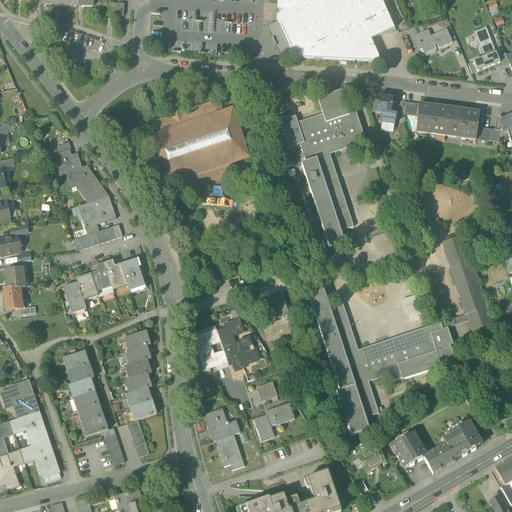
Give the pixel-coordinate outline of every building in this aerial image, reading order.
[(277,23),(281,33),(287,46),(287,47),(291,56),(292,58),(378,63),(380,59),(371,40),(393,30),(380,0),(276,0),(276,21),(277,23)] [(495,1),(487,4),(490,12),(496,9),(498,9),(495,1)] [(107,17),(118,17),(114,5),(107,5),(107,17)] [(118,17),(123,18),(124,5),(114,5),(118,17)] [(496,9),(490,12),(488,12),(491,18),(499,15),(496,9)] [(502,18),(494,21),(497,28),(503,26),(504,25),(502,18)] [(277,23),(267,28),(281,60),(291,56),(287,47),(286,45),(280,48),(275,37),(281,34),(280,33),(281,33),(277,23)] [(422,27),(414,29),(417,37),(425,33),(422,27)] [(409,31),(418,52),(422,50),(422,51),(434,46),(431,38),(428,32),(425,33),(417,37),(414,29),(409,31)] [(473,63),(477,73),(497,65),(499,70),(504,68),(500,57),(497,58),(486,29),(474,34),(477,33),(482,47),(479,48),(482,53),(484,52),(486,57),(484,59),(473,63)] [(437,45),(439,50),(452,44),(446,31),(433,37),(437,45)] [(281,34),(275,37),(280,48),(286,45),(287,47),(287,46),(281,33),(280,33),(281,34)] [(436,48),(434,46),(422,51),(423,54),(436,48)] [(437,51),(436,48),(423,54),(425,58),(436,53),(437,51)] [(500,57),(504,68),(509,65),(508,62),(506,56),(505,55),(500,57)] [(468,65),(472,75),(477,73),(473,63),(468,65)] [(323,115),(326,124),(350,116),(347,107),(342,92),(318,99),(323,115)] [(376,113),(381,114),(391,115),(391,114),(393,99),(378,97),(376,107),(376,113)] [(237,173),(234,163),(249,159),(232,110),(222,113),(218,102),(175,116),(153,123),(157,135),(147,138),(163,187),(177,182),(180,192),(237,173)] [(323,115),(297,124),(304,144),(300,145),(306,163),(316,159),(322,157),(330,155),(336,153),(333,146),(351,141),(353,147),(366,143),(353,105),(347,107),(350,116),(326,124),(323,115)] [(405,119),(418,120),(420,108),(400,105),(405,119)] [(417,134),(446,137),(450,110),(420,106),(420,108),(418,120),(417,134)] [(481,113),(450,110),(446,137),(476,141),(477,141),(478,129),(481,113)] [(396,115),(391,114),(391,115),(381,114),(379,122),(395,125),(396,115)] [(289,148),(300,145),(304,144),(297,124),(295,117),(281,122),(289,148)] [(511,117),(499,122),(503,134),(510,132),(511,131),(511,117)] [(7,127),(9,126),(17,125),(15,118),(6,120),(7,127)] [(0,128),(0,135),(7,134),(11,133),(9,126),(7,127),(0,128)] [(482,141),(488,142),(489,131),(484,130),(478,129),(477,141),(482,141)] [(500,132),(489,131),(488,142),(498,144),(500,135),(500,132)] [(0,147),(10,146),(7,134),(0,135),(0,147)] [(333,146),(336,153),(353,147),(351,141),(333,146)] [(56,148),(59,155),(68,152),(68,153),(70,153),(71,152),(69,144),(56,148)] [(62,176),(66,174),(82,169),(77,155),(71,157),(69,157),(68,153),(68,152),(59,155),(53,157),(57,170),(59,169),(62,176)] [(330,155),(322,157),(329,177),(323,179),(325,187),(331,185),(342,218),(336,220),(340,232),(354,228),(330,155)] [(344,242),(340,232),(336,220),(325,187),(323,179),(316,159),(306,163),(301,164),(329,247),(344,242)] [(0,162),(0,164),(1,170),(14,167),(13,160),(0,162)] [(86,168),(82,169),(66,174),(70,187),(79,184),(82,189),(79,191),(88,203),(105,191),(91,173),(89,175),(86,168)] [(88,203),(89,205),(109,198),(105,191),(88,203)] [(0,197),(0,201),(1,206),(7,205),(8,206),(13,204),(11,195),(0,197)] [(86,227),(87,229),(97,226),(116,219),(109,198),(89,205),(83,207),(87,218),(84,220),(84,221),(86,227)] [(13,204),(8,206),(10,219),(17,218),(14,203),(13,204)] [(0,223),(1,224),(2,223),(2,221),(10,219),(8,206),(7,205),(1,206),(0,206),(0,223)] [(79,222),(84,221),(84,220),(87,218),(83,207),(72,210),(74,218),(77,217),(79,222)] [(84,228),(87,237),(90,236),(96,234),(99,233),(97,226),(87,229),(86,227),(84,228)] [(118,226),(113,228),(116,240),(122,238),(118,226)] [(366,235),(368,240),(395,232),(393,226),(366,235)] [(27,227),(15,229),(17,237),(18,237),(29,234),(27,227)] [(113,228),(107,230),(111,242),(116,240),(113,228)] [(107,230),(101,232),(105,244),(111,242),(107,230)] [(99,233),(96,234),(99,245),(105,244),(101,232),(99,233)] [(96,234),(90,236),(94,247),(99,245),(96,234)] [(87,237),(84,238),(88,249),(94,247),(90,236),(87,237)] [(0,241),(0,258),(21,254),(18,237),(17,237),(11,238),(3,239),(4,240),(0,241)] [(487,308),(486,308),(462,237),(443,243),(467,316),(469,322),(473,334),(493,328),(487,308)] [(84,238),(79,240),(82,251),(88,249),(84,238)] [(77,253),(82,251),(79,240),(73,242),(77,253)] [(31,262),(30,255),(18,257),(19,264),(31,262)] [(138,260),(120,266),(127,285),(129,292),(145,287),(139,268),(141,268),(138,260)] [(358,273),(360,280),(400,267),(397,260),(358,273)] [(114,262),(104,265),(112,288),(112,290),(127,285),(120,266),(116,267),(114,262)] [(97,274),(91,276),(97,293),(112,288),(104,265),(95,268),(97,274)] [(6,272),(8,291),(20,289),(25,289),(23,270),(6,272)] [(351,275),(353,282),(360,280),(358,273),(351,275)] [(76,281),(78,285),(83,300),(89,297),(90,300),(98,298),(97,293),(91,276),(76,281)] [(84,302),(83,300),(78,285),(63,289),(72,316),(86,311),(84,302)] [(97,293),(98,298),(99,299),(114,294),(112,290),(112,288),(97,293)] [(22,310),(20,289),(8,291),(3,291),(6,312),(18,311),(22,310)] [(340,392),(355,387),(350,369),(347,361),(334,322),(329,308),(324,291),(309,296),(340,391),(340,392)] [(260,301),(267,323),(268,323),(267,320),(287,314),(288,316),(289,316),(282,294),(260,301)] [(422,321),(415,298),(403,302),(411,325),(422,321)] [(402,381),(441,368),(436,353),(430,355),(424,337),(423,335),(391,345),(390,341),(358,351),(342,304),(329,308),(334,322),(339,320),(352,360),(347,361),(350,369),(355,368),(361,385),(368,383),(387,376),(389,384),(402,380),(402,381)] [(237,310),(230,313),(233,319),(240,317),(237,310)] [(267,320),(268,323),(288,316),(287,314),(267,320)] [(467,316),(390,341),(391,345),(423,335),(424,337),(447,329),(469,322),(467,316)] [(228,330),(217,334),(226,360),(232,359),(239,356),(242,366),(243,366),(249,364),(248,361),(254,359),(252,353),(254,352),(253,348),(251,348),(248,341),(241,343),(241,345),(235,347),(232,337),(243,333),(239,322),(226,326),(228,330)] [(195,339),(216,331),(215,327),(193,334),(195,339)] [(125,333),(127,339),(139,335),(137,329),(125,333)] [(447,329),(424,337),(430,355),(436,353),(441,368),(442,372),(457,367),(450,346),(453,345),(447,329)] [(227,363),(226,360),(217,334),(216,331),(195,339),(205,371),(215,367),(227,363)] [(126,340),(130,352),(147,347),(151,345),(146,333),(139,335),(127,339),(126,340)] [(2,345),(0,347),(0,355),(11,349),(6,343),(2,345)] [(151,360),(147,347),(130,352),(126,354),(131,366),(147,361),(151,360)] [(65,359),(69,373),(89,366),(85,353),(65,359)] [(123,369),(127,368),(131,366),(126,354),(118,356),(123,369)] [(232,359),(236,372),(244,369),(243,366),(242,366),(239,356),(232,359)] [(151,374),(147,361),(131,366),(127,368),(131,380),(147,375),(151,374)] [(18,372),(14,363),(6,367),(11,376),(18,372)] [(227,363),(215,367),(217,372),(229,368),(227,363)] [(69,373),(73,385),(91,380),(94,379),(89,366),(69,373)] [(151,388),(147,375),(131,380),(127,382),(131,395),(148,389),(151,388)] [(71,386),(75,399),(95,393),(91,380),(73,385),(71,386)] [(17,406),(21,419),(23,419),(38,414),(39,413),(29,382),(11,388),(12,391),(1,394),(5,407),(15,403),(16,406),(17,406)] [(376,408),(368,383),(361,385),(355,387),(340,392),(340,391),(336,392),(351,437),(369,431),(365,419),(379,415),(376,408)] [(259,388),(264,403),(277,398),(272,384),(259,388)] [(152,402),(148,389),(131,395),(127,396),(132,409),(152,402)] [(202,396),(204,402),(215,398),(213,392),(202,396)] [(75,399),(79,412),(99,405),(95,393),(75,399)] [(156,415),(152,402),(132,409),(136,422),(138,421),(156,415)] [(15,403),(5,407),(6,410),(14,408),(18,421),(21,419),(17,406),(16,406),(15,403)] [(79,412),(84,425),(103,418),(99,405),(79,412)] [(119,405),(111,407),(113,414),(121,411),(119,405)] [(207,405),(200,407),(202,414),(209,411),(207,405)] [(254,421),(259,437),(272,433),(270,427),(275,426),(276,427),(287,423),(286,419),(292,417),(293,421),(295,420),(289,405),(270,412),(271,413),(266,415),(267,417),(254,421)] [(214,443),(216,443),(234,436),(240,434),(236,423),(229,425),(228,425),(228,424),(226,424),(222,411),(205,417),(214,443)] [(38,414),(23,419),(26,429),(27,432),(32,448),(47,442),(48,442),(42,422),(41,423),(38,414)] [(108,431),(103,418),(84,425),(88,438),(102,433),(108,431)] [(14,433),(26,429),(23,419),(21,419),(18,421),(10,423),(14,433)] [(127,425),(128,431),(140,427),(138,421),(136,422),(127,425)] [(14,433),(10,423),(0,426),(0,432),(1,437),(14,433)] [(443,440),(445,445),(455,461),(482,445),(470,424),(463,428),(460,424),(447,432),(449,436),(442,440),(443,440)] [(142,433),(140,427),(128,431),(130,436),(142,433)] [(102,433),(104,439),(115,435),(113,429),(108,431),(102,433)] [(144,438),(142,433),(130,436),(132,442),(144,438)] [(274,439),(272,433),(259,437),(261,443),(274,439)] [(421,459),(422,458),(427,456),(414,434),(414,433),(413,433),(408,437),(407,439),(399,444),(396,444),(390,447),(403,469),(409,466),(410,468),(414,465),(413,464),(417,461),(418,463),(422,461),(421,459)] [(104,439),(106,445),(117,441),(115,435),(104,439)] [(239,450),(234,436),(216,443),(225,468),(231,466),(243,462),(242,460),(240,461),(236,451),(239,450)] [(146,444),(144,438),(132,442),(134,448),(146,444)] [(106,445),(108,450),(119,447),(117,441),(106,445)] [(51,452),(47,442),(32,448),(35,458),(36,461),(40,473),(57,468),(52,452),(51,452)] [(147,450),(146,444),(134,448),(136,454),(147,450)] [(445,445),(427,456),(422,458),(433,476),(456,463),(455,461),(445,445)] [(108,450),(110,456),(121,452),(119,447),(108,450)] [(23,462),(35,458),(32,448),(20,452),(23,462)] [(363,468),(366,473),(385,462),(377,448),(358,459),(363,468)] [(149,455),(147,450),(136,454),(138,459),(149,455)] [(24,464),(23,462),(20,452),(8,455),(12,467),(24,464)] [(110,456),(111,462),(123,458),(121,452),(110,456)] [(17,481),(12,467),(8,455),(8,456),(0,458),(0,486),(0,487),(4,486),(6,492),(20,488),(17,481)] [(125,464),(123,458),(111,462),(113,467),(125,464)] [(357,472),(363,468),(358,459),(352,463),(357,472)] [(511,460),(495,471),(505,486),(505,487),(508,485),(511,482),(511,460)] [(231,466),(233,471),(245,467),(243,462),(231,466)] [(66,463),(59,464),(60,472),(67,471),(66,463)] [(43,480),(43,479),(59,474),(57,468),(40,473),(43,480)] [(284,496),(270,501),(273,511),(334,511),(340,510),(327,472),(307,480),(314,501),(299,506),(297,497),(285,501),(284,496)] [(61,480),(59,474),(43,479),(45,485),(61,480)] [(356,487),(363,499),(370,495),(363,483),(356,487)] [(511,492),(508,485),(505,487),(505,486),(500,489),(511,506),(511,505),(511,492)] [(117,506),(119,511),(135,506),(143,503),(139,491),(114,499),(116,506),(117,506)] [(490,502),(495,511),(504,511),(506,511),(499,497),(490,502)] [(76,503),(78,509),(89,506),(88,503),(87,500),(76,503)] [(273,511),(270,501),(267,502),(266,501),(240,510),(240,511),(273,511)]
